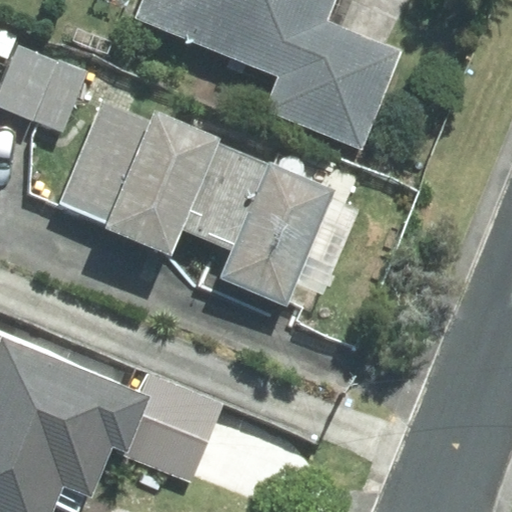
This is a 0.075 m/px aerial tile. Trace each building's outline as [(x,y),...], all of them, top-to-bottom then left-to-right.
[(403,57),(330,28),(341,0),(148,0),(139,25),(280,82),(266,116),(363,156),(403,57)] [(15,37),(0,31),(0,59),(5,61),(15,37)] [(90,73),(20,44),(0,93),(0,114),(63,139),(90,73)] [(104,105),(61,210),(115,231),(113,240),(179,268),(190,240),(236,259),(225,287),(291,314),(339,198),(225,152),(226,147),(161,121),(159,128),(104,105)] [(0,511),(49,511),(59,491),(85,502),(106,452),(121,458),(143,405),(0,346),(0,511)]
